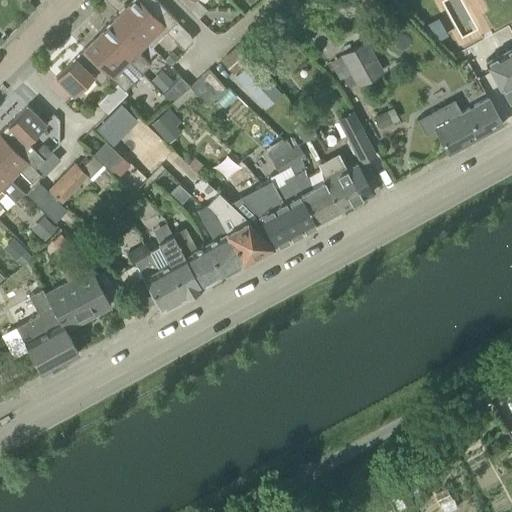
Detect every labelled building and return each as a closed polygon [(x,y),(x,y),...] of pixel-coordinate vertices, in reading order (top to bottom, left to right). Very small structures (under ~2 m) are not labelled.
[(131,0),(118,13),(147,41),(156,32),(160,36),(176,20),(156,0),(131,0)] [(179,0),(197,18),(207,8),(198,0),(179,0)] [(118,13),(101,30),(129,59),(142,71),(150,63),(138,50),(147,41),(118,13)] [(289,40),(275,27),(266,37),(279,50),(289,40)] [(511,66),(511,33),(509,27),(494,35),(511,66)] [(109,73),(117,81),(125,89),(125,88),(133,80),(121,68),(129,59),(101,30),(84,48),(109,73)] [(358,84),(382,71),(365,41),(342,54),(358,84)] [(233,72),(251,55),(240,43),(221,59),(233,72)] [(109,73),(84,48),(55,76),(74,94),(93,74),(100,82),(109,73)] [(233,74),(249,90),(264,75),(249,59),(233,74)] [(199,77),(216,97),(226,88),(222,83),(209,68),(199,77)] [(171,102),(190,86),(180,76),(163,93),(171,102)] [(97,101),(97,102),(107,112),(127,91),(125,88),(125,89),(117,81),(97,101)] [(449,152),(502,123),(488,97),(461,112),(454,99),(428,113),(435,126),(449,152)] [(27,104),(0,131),(0,133),(34,167),(43,157),(26,141),(45,122),(27,104)] [(149,125),(161,138),(175,125),(180,121),(168,108),(149,125)] [(394,121),(388,109),(373,116),(379,127),(394,121)] [(105,114),(95,123),(110,139),(120,129),(105,114)] [(375,154),(361,126),(346,134),(361,162),(375,154)] [(40,173),(43,176),(60,158),(51,150),(43,157),(34,167),(0,133),(0,167),(10,178),(19,169),(31,182),(40,173)] [(135,135),(120,144),(132,164),(147,155),(135,135)] [(285,203),(290,200),(304,228),(316,222),(301,193),(302,192),(295,180),(305,174),(302,160),(306,158),(298,145),(292,148),(286,139),(283,140),(281,137),(264,147),(280,173),(291,167),(294,173),(284,179),(286,181),(276,186),(285,203)] [(103,139),(84,160),(89,165),(95,159),(106,169),(119,154),(103,139)] [(362,197),(372,191),(373,191),(357,162),(346,167),(339,154),(318,165),(323,181),(339,210),(362,197)] [(85,172),(75,162),(48,189),(59,200),(85,172)] [(10,178),(0,167),(0,206),(2,204),(0,202),(0,194),(4,191),(0,187),(10,178)] [(301,193),(316,222),(339,210),(323,181),(312,187),(305,174),(295,180),(302,192),(301,193)] [(277,243),(304,228),(290,200),(285,203),(276,186),(276,187),(272,179),(258,187),(270,210),(260,216),(273,240),(277,243)] [(227,231),(243,262),(244,261),(244,260),(271,245),(271,246),(274,245),(257,227),(223,196),(216,203),(223,213),(234,223),(236,227),(227,231)] [(214,238),(205,243),(221,272),(224,270),(226,271),(232,268),(232,266),(242,260),(243,262),(227,231),(216,210),(209,203),(198,209),(214,238)] [(172,233),(201,285),(202,285),(201,283),(210,278),(212,279),(218,276),(218,273),(221,272),(205,243),(196,248),(185,226),(172,233)] [(159,241),(161,244),(149,250),(158,267),(159,267),(168,282),(176,278),(184,294),(201,285),(172,233),(159,241)] [(136,263),(161,307),(184,294),(176,278),(168,282),(159,267),(158,267),(149,250),(145,243),(128,253),(134,264),(136,263)] [(69,281),(46,293),(48,298),(65,329),(109,305),(91,270),(86,260),(64,272),(69,281)] [(42,372),(78,353),(65,329),(48,298),(46,293),(42,287),(29,294),(39,313),(17,325),(42,372)]
